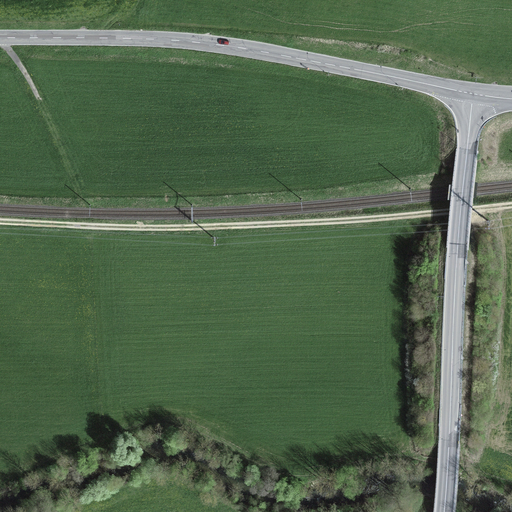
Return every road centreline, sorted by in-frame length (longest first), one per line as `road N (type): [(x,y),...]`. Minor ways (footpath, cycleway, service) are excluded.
road 1 (track): [(511,204),(211,226),(0,221)]
road 2 (primary): [(0,37),(206,42),(473,92)]
road 3 (primary): [(473,92),(444,511)]
